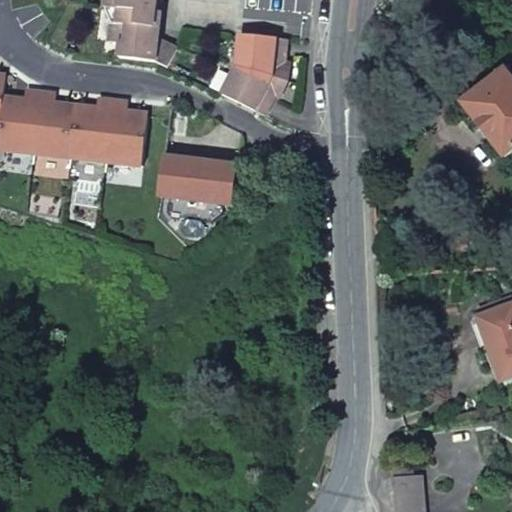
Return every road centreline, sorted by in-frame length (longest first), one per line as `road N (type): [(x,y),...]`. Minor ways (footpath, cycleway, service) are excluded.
road 1 (tertiary): [(355,0),(346,146),(356,417),(340,490)]
road 2 (track): [(346,146),(297,184),(255,237),(202,283),(147,314),(0,440)]
